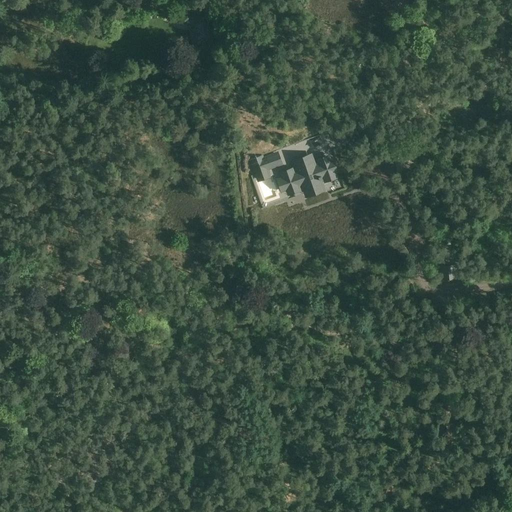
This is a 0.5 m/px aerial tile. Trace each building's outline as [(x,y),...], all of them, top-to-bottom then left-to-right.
[(196,24),(197,30),(191,31),(194,43),(210,40),(206,16),(193,18),(195,25),(196,24)] [(262,155),(249,160),(258,182),(271,177),(268,170),(283,165),(278,151),(263,156),(262,155)] [(281,177),(276,178),(281,192),(286,191),(287,196),(301,191),(299,186),(301,185),(305,197),(325,190),(321,179),(322,179),(321,178),(322,178),(324,183),(338,178),(336,173),(338,172),(334,160),(332,161),(330,154),(316,159),(318,165),(316,166),(312,153),(292,159),(296,172),(295,172),(293,167),(279,172),(281,177)] [(265,200),(277,197),(273,181),(260,184),(265,200)] [(438,267),(439,280),(448,279),(448,273),(452,272),(452,267),(438,267)]
